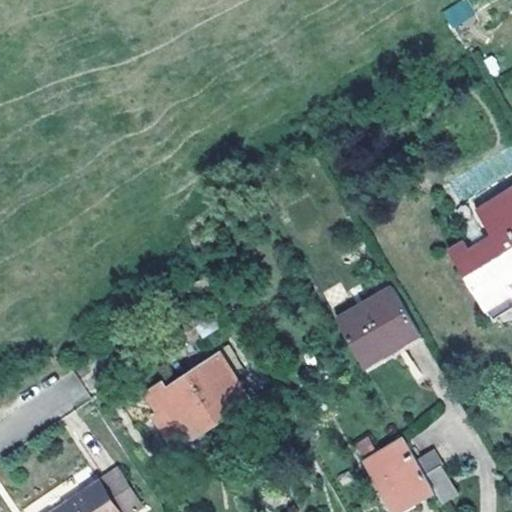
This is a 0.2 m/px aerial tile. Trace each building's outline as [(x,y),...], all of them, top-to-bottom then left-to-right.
[(465,0),(462,0),(442,10),(451,28),(474,16),(465,0)] [(511,190),(478,212),(492,237),(470,251),(465,244),(451,252),(487,311),(511,297),(511,190)] [(337,321),(365,370),(423,336),(394,287),(337,321)] [(219,358),(235,382),(240,380),(224,355),(219,358)] [(158,418),(177,448),(248,401),(235,382),(219,358),(169,392),(160,398),(168,411),(160,416),(158,418)] [(160,398),(169,392),(162,381),(145,392),(160,416),(168,411),(160,398)] [(406,439),(368,462),(396,511),(402,511),(437,492),(427,475),(406,439)] [(444,466),(427,475),(437,492),(446,507),(462,498),(444,466)] [(132,511),(141,506),(119,474),(58,511),(132,511)]
